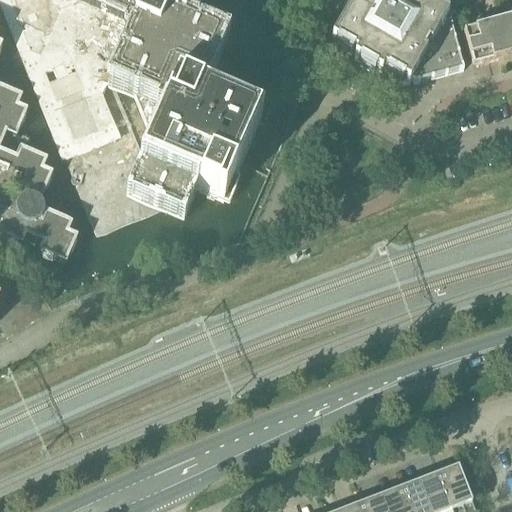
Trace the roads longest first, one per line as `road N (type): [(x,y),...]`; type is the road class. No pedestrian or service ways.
road 1 (secondary): [(146,494),(413,378),(511,346)]
road 2 (residential): [(227,511),(474,418)]
road 3 (residential): [(448,151),(430,152),(295,78),(328,0)]
